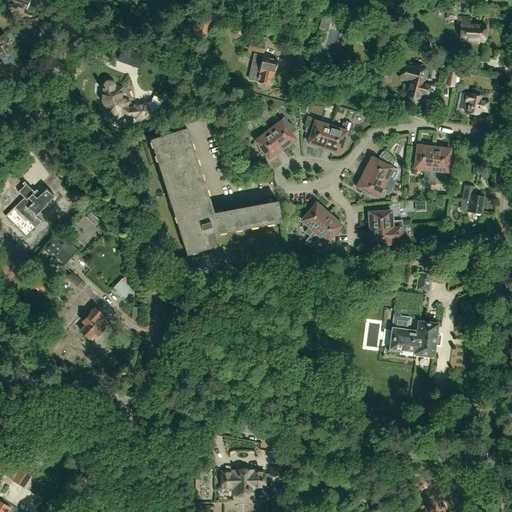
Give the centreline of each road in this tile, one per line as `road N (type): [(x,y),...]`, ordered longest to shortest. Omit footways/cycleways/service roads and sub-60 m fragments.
road 1 (tertiary): [(491,453),(341,445),(143,405)]
road 2 (residential): [(143,405),(156,313),(149,250),(124,204),(41,113)]
road 3 (residential): [(428,124),(300,70),(315,0)]
road 4 (tertiary): [(491,453),(507,265)]
road 5 (track): [(0,452),(143,405)]
road 6 (tertiary): [(143,405),(0,374)]
road 7 (residential): [(70,511),(143,405)]
road 8 (residential): [(507,265),(511,137)]
road 9 (residential): [(340,167),(297,163),(282,170),(281,183),(292,188),(324,180)]
